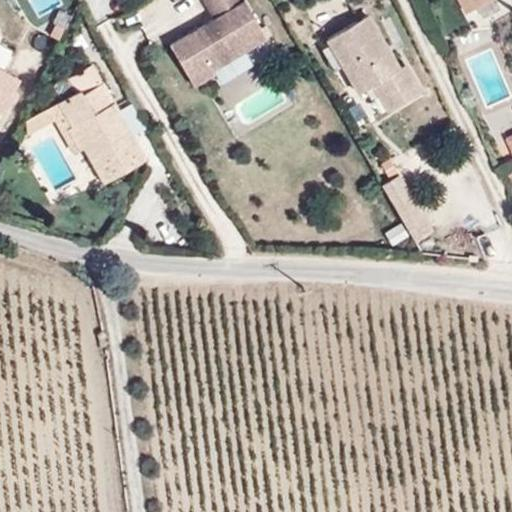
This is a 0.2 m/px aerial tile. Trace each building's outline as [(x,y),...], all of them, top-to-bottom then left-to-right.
[(238,1),(237,0),(201,0),(211,17),(167,43),(191,83),(211,72),(209,68),(262,37),(240,0),(238,1)] [(478,8),(473,0),(459,0),(467,14),(478,8)] [(361,17),(321,41),(338,70),(345,66),(360,91),(367,86),(383,112),(415,93),(399,66),(392,70),(361,17)] [(345,66),(338,70),(353,95),(360,91),(345,66)] [(0,99),(13,72),(0,67),(0,99)] [(141,159),(98,85),(86,91),(80,90),(56,103),(71,130),(64,133),(76,154),(80,161),(86,158),(100,183),(141,159)] [(71,130),(56,103),(19,122),(17,128),(25,140),(50,126),(69,158),(76,154),(64,133),(71,130)] [(511,132),(496,140),(506,162),(511,159),(511,132)] [(393,176),(377,186),(411,242),(426,233),(393,176)]
